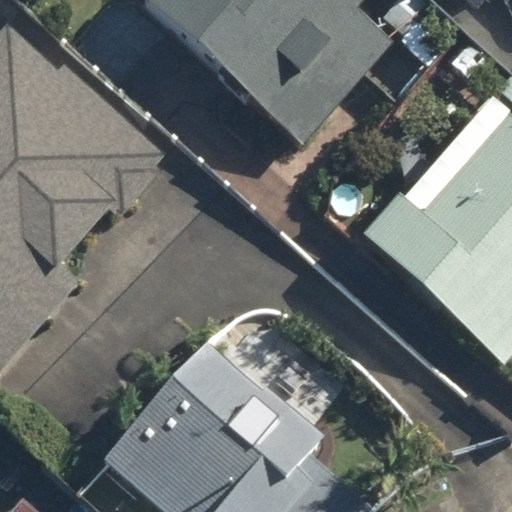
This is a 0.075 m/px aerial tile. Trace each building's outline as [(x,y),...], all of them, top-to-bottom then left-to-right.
[(130,0),(120,13),(292,158),(381,52),(347,24),(361,7),(352,0),(130,0)] [(511,0),(449,0),(471,18),(486,0),(511,0)] [(0,383),(81,294),(58,273),(110,215),(118,222),(161,175),(54,77),(45,87),(0,45),(0,383)] [(511,138),(479,111),(390,219),(381,212),(347,252),(499,378),(511,361),(511,138)] [(366,511),(305,463),(319,446),(195,347),(91,476),(135,511),(366,511)]
